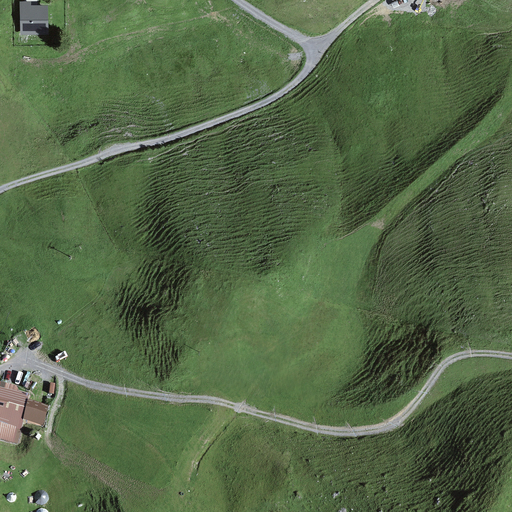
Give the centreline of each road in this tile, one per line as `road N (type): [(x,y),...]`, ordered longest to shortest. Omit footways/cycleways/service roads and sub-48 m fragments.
road 1 (track): [(0,370),(35,365),(348,433),(398,419),(457,357),(511,356)]
road 2 (track): [(314,47),(308,69),(267,100),(0,190)]
